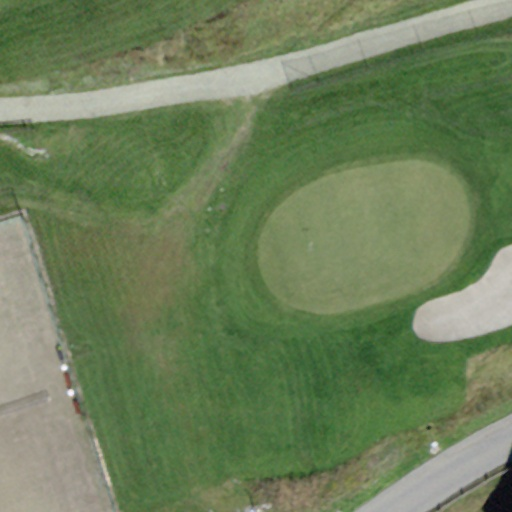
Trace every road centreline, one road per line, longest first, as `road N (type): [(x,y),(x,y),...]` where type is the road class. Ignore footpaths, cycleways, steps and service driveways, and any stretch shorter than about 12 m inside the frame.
road 1 (track): [(0,112),(101,108),(511,10)]
road 2 (residential): [(511,438),(394,511)]
